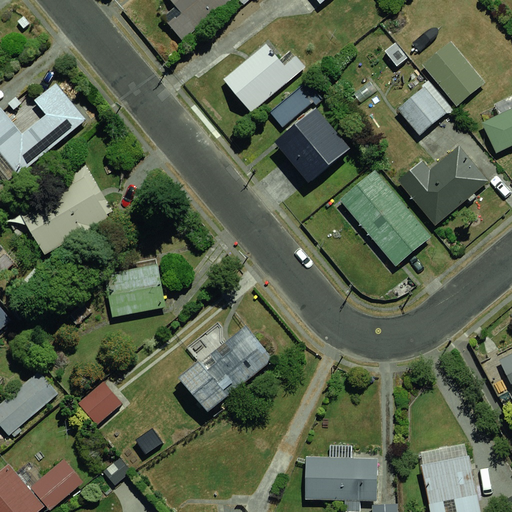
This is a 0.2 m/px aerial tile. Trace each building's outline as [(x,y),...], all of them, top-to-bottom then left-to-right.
[(163,22),(175,36),(216,0),(169,0),(178,10),(163,22)] [(445,40),(417,63),(453,106),(481,83),(445,40)] [(263,46),(217,79),(239,109),(285,76),(263,46)] [(51,78),(0,117),(0,153),(16,175),(85,121),(51,78)] [(288,129),(324,96),(308,79),(271,112),(288,129)] [(420,84),(389,107),(411,136),(442,113),(420,84)] [(511,103),(475,119),(490,154),(511,144),(511,103)] [(322,107),(277,141),(313,187),(357,153),(322,107)] [(413,165),(397,178),(436,225),(484,185),(452,148),(421,174),(413,165)] [(370,169),(330,201),(386,269),(426,237),(370,169)] [(83,178),(16,211),(37,252),(103,218),(83,178)] [(103,271),(108,316),(157,310),(152,265),(103,271)] [(0,304),(0,326),(11,317),(0,304)] [(234,328),(175,377),(205,414),(265,364),(234,328)] [(511,350),(492,360),(506,389),(511,385),(511,350)] [(34,368),(0,395),(0,417),(9,428),(54,393),(34,368)] [(477,511),(469,444),(411,451),(418,511),(477,511)] [(243,459),(180,457),(179,494),(242,495),(243,459)] [(356,457),(294,457),(294,503),(356,503),(356,457)] [(8,464),(0,470),(0,511),(37,511),(77,478),(60,459),(28,487),(8,464)] [(511,511),(511,493),(494,501),(499,511),(511,511)]
